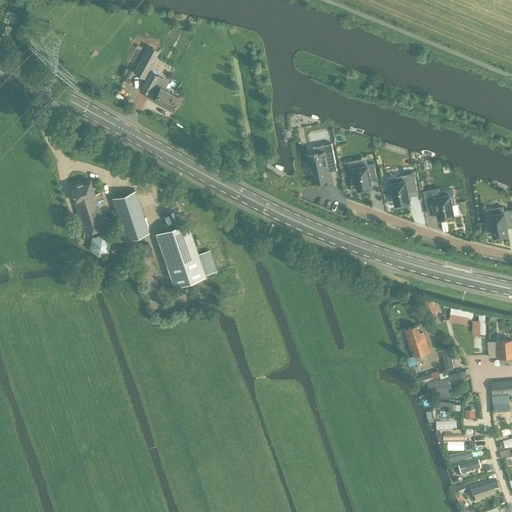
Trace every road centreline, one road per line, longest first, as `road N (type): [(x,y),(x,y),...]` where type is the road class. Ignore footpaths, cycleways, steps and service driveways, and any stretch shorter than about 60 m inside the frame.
road 1 (primary): [(511,288),(401,261),(279,213),(0,67)]
road 2 (residential): [(511,256),(347,205)]
